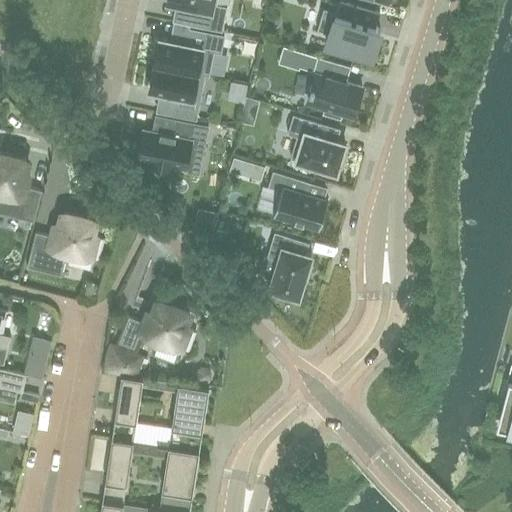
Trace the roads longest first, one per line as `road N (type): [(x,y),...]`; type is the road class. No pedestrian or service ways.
road 1 (unclassified): [(320,390),(379,323),(392,169),(443,0)]
road 2 (residential): [(320,390),(75,145)]
road 3 (residential): [(71,302),(24,511)]
road 4 (residential): [(65,511),(98,309)]
road 5 (residential): [(430,511),(320,390)]
road 6 (residential): [(129,0),(106,117),(75,145)]
road 7 (unclassified): [(243,511),(250,473),(268,440),(320,390)]
